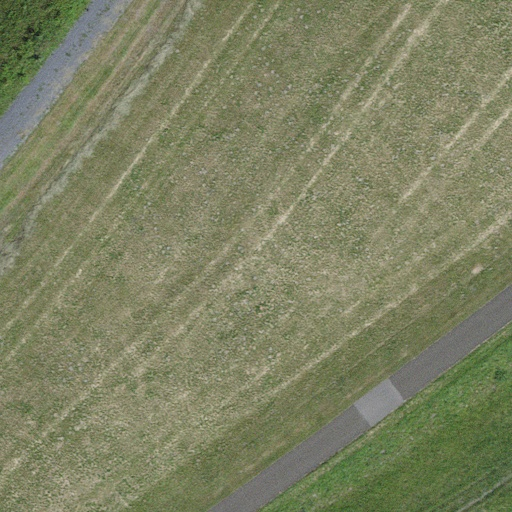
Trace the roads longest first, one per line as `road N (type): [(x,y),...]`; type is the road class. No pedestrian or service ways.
road 1 (track): [(511,309),(241,511)]
road 2 (track): [(0,130),(99,0)]
